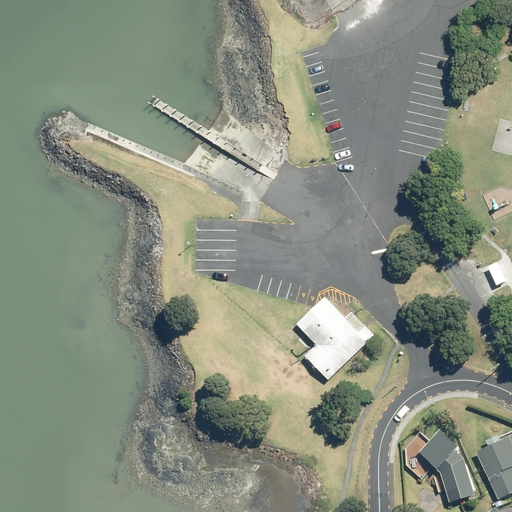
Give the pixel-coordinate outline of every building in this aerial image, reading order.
[(499,263),(492,267),(500,284),(507,280),(499,263)] [(330,379),(375,336),(352,311),(345,318),(326,298),(297,324),(316,345),(306,354),(330,379)] [(434,472),(457,448),(440,431),(416,455),(434,472)] [(487,448),(475,454),(497,501),(511,494),(511,469),(511,468),(511,447),(508,439),(499,443),(496,437),(484,442),(487,448)] [(473,498),(460,455),(438,470),(448,505),(473,498)]
